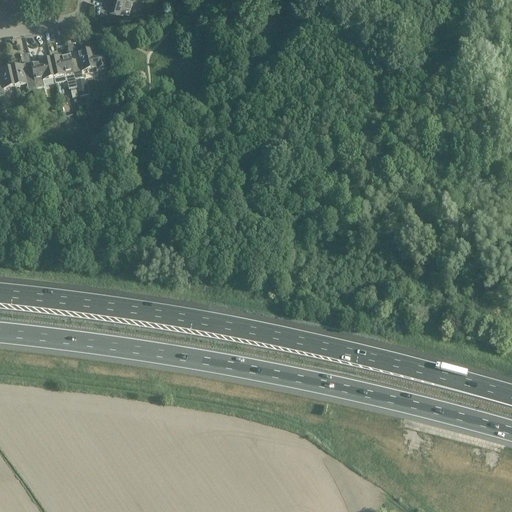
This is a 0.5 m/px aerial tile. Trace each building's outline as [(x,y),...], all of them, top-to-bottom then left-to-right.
[(105,0),(105,1),(104,7),(129,14),(130,8),(132,0),(105,0)] [(69,56),(75,81),(83,79),(82,73),(96,69),(98,69),(99,72),(106,70),(104,60),(102,58),(96,59),(94,50),(69,56)] [(36,90),(30,65),(28,55),(23,56),(25,66),(11,69),(15,88),(27,85),(28,92),(36,90)] [(69,56),(50,60),(54,79),(65,76),(67,83),(75,81),(69,56)] [(50,60),(30,65),(36,90),(44,88),(43,81),(54,79),(50,60)] [(15,88),(11,69),(0,71),(0,97),(5,97),(4,90),(15,88)] [(75,82),(78,98),(86,96),(83,80),(75,82)] [(37,91),(39,99),(46,97),(44,89),(37,91)]
